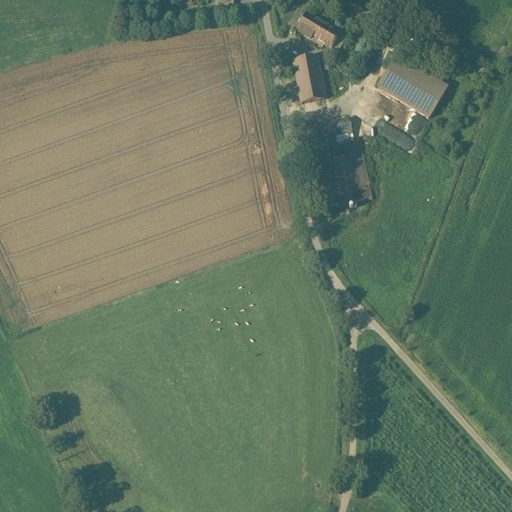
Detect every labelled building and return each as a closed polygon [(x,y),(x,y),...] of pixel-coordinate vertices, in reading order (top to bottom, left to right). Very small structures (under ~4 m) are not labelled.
[(346,39),(307,15),(304,20),(302,19),(300,19),(298,23),(299,25),(300,26),(296,33),(321,48),(323,46),(334,52),(338,45),(341,46),(346,39)] [(316,57),(293,62),(301,105),(324,100),(316,57)] [(447,88),(396,58),(377,89),(428,120),(447,88)] [(368,67),(361,63),(358,68),(365,72),(368,67)] [(348,119),(299,130),(304,155),(327,150),(348,145),(349,145),(353,143),(348,119)] [(353,143),(349,145),(351,157),(329,161),(328,161),(338,207),(370,200),(361,152),(359,142),(353,143)] [(327,150),(304,155),(304,157),(306,157),(317,211),(338,207),(328,161),(329,161),(327,150)]
